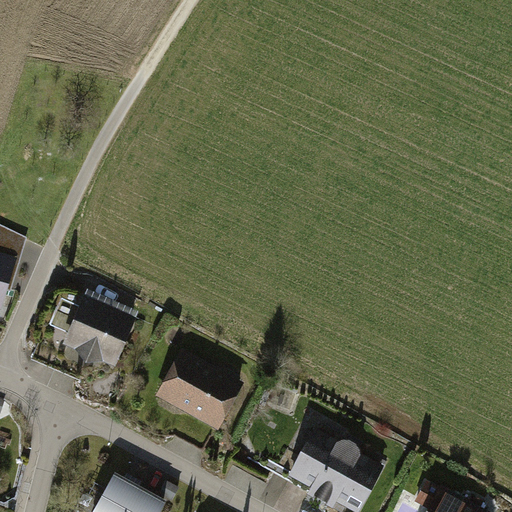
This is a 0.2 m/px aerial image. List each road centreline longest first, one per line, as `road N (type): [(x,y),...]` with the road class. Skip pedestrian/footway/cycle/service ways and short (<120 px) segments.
road 1 (track): [(47,261),(89,166),(193,0)]
road 2 (residential): [(64,406),(258,511)]
